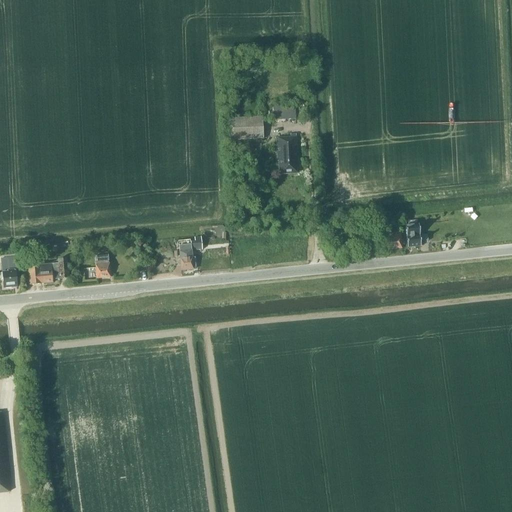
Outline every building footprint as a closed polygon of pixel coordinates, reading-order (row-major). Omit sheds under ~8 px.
[(283,107),(284,120),(295,120),(295,106),(283,107)] [(227,141),(262,139),(261,117),(225,119),(227,141)] [(297,161),(298,160),(296,138),(275,139),(277,162),(279,162),(279,174),(296,173),(296,166),(297,166),(297,161)] [(407,222),(408,226),(405,226),(407,249),(420,247),(418,225),(417,225),(417,221),(407,222)] [(387,249),(401,248),(399,232),(385,233),(387,249)] [(178,267),(180,266),(180,271),(192,270),(191,253),(195,253),(194,251),(201,250),(200,238),(194,238),(194,242),(178,243),(179,260),(178,261),(177,262),(177,266),(178,267)] [(94,265),(96,279),(109,278),(108,263),(107,264),(107,262),(107,256),(94,257),(94,263),(95,263),(95,265),(94,265)] [(58,280),(67,279),(66,259),(57,260),(57,264),(39,266),(27,267),(29,284),(52,282),(52,279),(58,279),(58,280)] [(16,286),(15,273),(18,273),(18,271),(14,271),(14,270),(7,271),(7,273),(5,273),(0,273),(1,279),(2,279),(2,287),(5,287),(5,288),(11,288),(10,286),(16,286)] [(0,492),(9,492),(1,413),(0,413),(0,492)]
